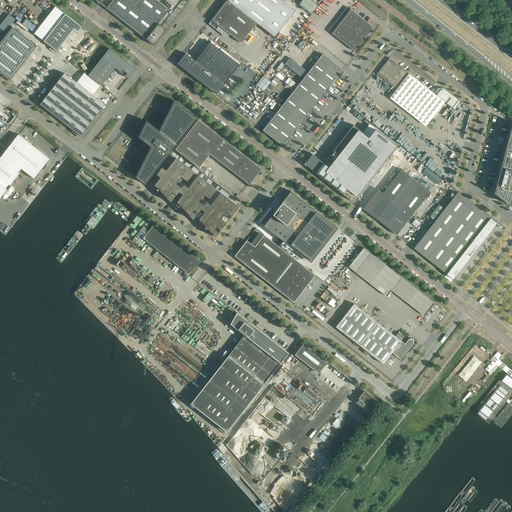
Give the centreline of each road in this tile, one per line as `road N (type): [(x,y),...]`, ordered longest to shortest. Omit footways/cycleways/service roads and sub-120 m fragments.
road 1 (unclassified): [(286,165),(392,33),(484,105),(469,180),(511,217)]
road 2 (unclassified): [(305,327),(396,395),(467,308)]
road 3 (unclassified): [(461,303),(286,165)]
road 4 (unclassified): [(286,165),(165,72)]
road 5 (unclassified): [(95,163),(215,255)]
road 6 (secondary): [(407,0),(511,83)]
road 7 (unknown): [(185,292),(228,337),(184,392)]
road 8 (unclassified): [(305,327),(291,345),(205,277)]
